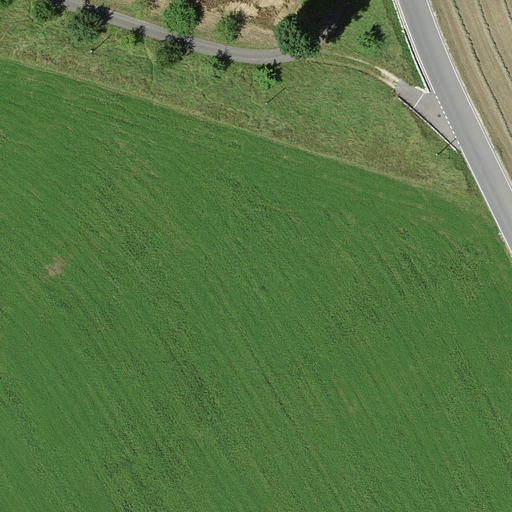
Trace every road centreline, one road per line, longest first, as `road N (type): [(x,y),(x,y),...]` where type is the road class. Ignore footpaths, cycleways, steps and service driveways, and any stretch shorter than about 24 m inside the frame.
road 1 (tertiary): [(511,222),(411,0)]
road 2 (track): [(310,51),(396,82),(473,145)]
